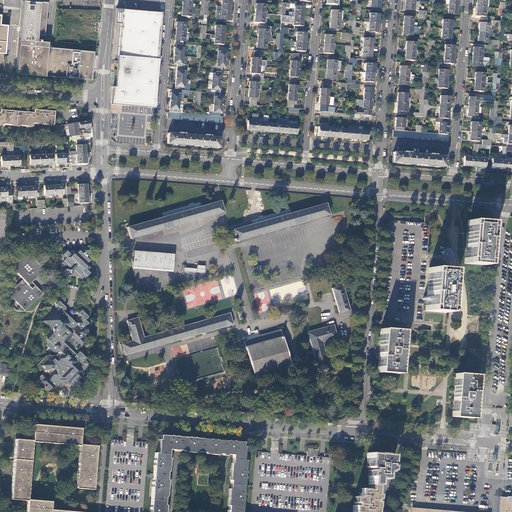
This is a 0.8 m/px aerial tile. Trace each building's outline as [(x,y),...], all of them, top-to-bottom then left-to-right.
[(20,31),(17,71),(90,77),(90,75),(93,49),(54,45),(47,45),(47,40),(33,39),(34,33),(44,34),(47,1),(37,0),(22,0),(20,27),(20,31)] [(418,1),(405,0),(404,10),(413,10),(416,10),(417,8),(418,1)] [(217,10),(230,11),(231,2),(221,1),(221,7),(217,6),(217,10)] [(102,5),(64,2),(62,37),(99,40),(102,5)] [(255,4),(255,13),(267,14),(267,11),(265,11),(265,4),(255,4)] [(456,14),(457,5),(448,4),(447,13),(456,14)] [(485,7),(476,6),(475,16),(484,16),(484,13),(485,8),(487,8),(488,7),(485,7)] [(190,17),(190,14),(194,14),(195,8),(191,7),(182,7),(181,16),(190,17)] [(288,16),(303,17),(304,7),(294,7),(294,12),(289,12),(288,16)] [(155,108),(163,12),(115,8),(114,24),(120,24),(116,70),(114,70),(113,86),(112,86),(111,104),(144,107),(155,108)] [(360,15),(360,9),(353,8),(352,15),(352,21),(355,21),(356,15),(360,15)] [(229,20),(230,11),(217,10),(216,19),(229,20)] [(331,10),(330,19),(339,20),(340,11),(340,10),(331,10)] [(267,14),(255,13),(254,22),(263,23),(267,23),(267,18),(269,18),(269,14),(267,14)] [(364,22),(378,23),(379,14),(369,13),(369,19),(365,18),(364,22)] [(281,15),(277,15),(277,21),(270,20),(270,27),(272,27),(280,28),(280,21),(281,15)] [(302,26),(303,17),(288,16),(288,19),(293,20),(293,25),(302,26)] [(403,16),(403,25),(412,26),(415,26),(416,23),(412,23),(413,16),(403,16)] [(339,20),(330,19),(329,28),(338,29),(339,20)] [(441,28),(450,29),(451,20),(442,19),(441,28)] [(176,22),(175,31),(185,32),(185,23),(176,22)] [(377,32),(378,23),(364,22),(363,23),(366,23),(365,31),(368,31),(368,32),(377,32)] [(479,22),(478,32),(491,33),(492,29),(491,29),(488,29),(488,26),(488,23),(479,22)] [(214,35),(224,35),(224,26),(215,25),(214,35)] [(412,26),(403,25),(402,34),(411,35),(412,26)] [(288,28),(280,28),(279,40),(282,40),(282,34),(287,34),(288,28)] [(450,39),(450,29),(441,28),(441,38),(450,39)] [(258,29),(257,38),(266,39),(269,39),(269,36),(267,36),(267,30),(258,29)] [(185,32),(175,31),(174,41),(184,41),(185,32)] [(296,41),(305,42),(306,33),(296,32),(296,36),(296,38),(292,37),(291,41),(296,41)] [(491,33),(478,32),(478,41),(487,41),(487,36),(491,36),(491,33)] [(324,34),(323,44),(333,45),(334,35),(324,34)] [(223,45),(224,35),(214,35),(214,38),(214,44),(223,45)] [(266,39),(257,38),(256,48),(266,49),(266,39)] [(362,47),(372,48),(372,38),(363,38),(363,43),(362,47)] [(304,52),(305,42),(296,41),(295,51),(304,52)] [(406,41),(405,50),(414,51),(415,42),(406,41)] [(184,45),(175,44),(175,47),(174,47),(173,55),(182,56),(183,48),(184,48),(184,45)] [(333,45),(323,44),(323,53),(332,54),(333,45)] [(444,54),(453,55),(454,45),(445,45),(444,51),(441,50),(441,54),(444,54)] [(225,48),(215,47),(215,50),(217,51),(217,55),(213,55),(213,58),(213,59),(226,60),(227,52),(225,51),(225,48)] [(371,57),(372,48),(362,47),(362,56),(371,57)] [(473,47),(472,56),(481,57),(482,47),(473,47)] [(260,51),(253,50),(253,58),(251,58),(251,65),(259,66),(265,67),(265,61),(260,61),(260,58),(259,58),(260,51)] [(414,51),(405,50),(404,60),(413,61),(414,51)] [(290,61),(289,69),(298,69),(299,61),(297,61),(298,54),(291,54),(290,61)] [(452,64),(453,55),(444,54),(443,63),(452,64)] [(176,64),(186,64),(186,56),(182,56),(173,55),(173,63),(176,64)] [(481,57),(472,56),(471,65),(480,66),(481,60),(488,61),(488,57),(481,57)] [(226,60),(213,59),(213,67),(211,67),(211,70),(221,71),(221,68),(225,68),(226,60)] [(356,59),(349,59),(348,65),(348,71),(351,71),(352,66),(354,66),(355,63),(356,63),(356,59)] [(326,60),(326,69),(335,70),(336,60),(326,60)] [(365,72),(374,73),(375,64),(365,63),(365,72)] [(259,66),(251,65),(250,73),(252,74),(251,78),(263,79),(263,74),(259,74),(259,66)] [(399,66),(399,75),(408,76),(408,72),(408,66),(399,66)] [(298,69),(289,69),(289,77),(289,80),(296,81),(296,77),(297,77),(298,69)] [(335,70),(326,69),(325,78),(334,79),(335,70)] [(437,78),(447,79),(447,70),(438,69),(437,78)] [(185,71),(176,70),(175,79),(184,80),(185,71)] [(221,71),(211,70),(210,70),(209,73),(208,81),(220,82),(221,71)] [(373,82),(374,73),(365,72),(360,72),(360,73),(362,73),(361,78),(364,78),(364,81),(373,82)] [(475,72),(474,81),(483,82),(484,73),(475,72)] [(408,76),(399,75),(398,84),(407,85),(407,79),(408,76)] [(263,79),(251,78),(251,81),(249,81),(249,89),(257,90),(257,85),(258,82),(262,82),(263,79)] [(446,88),(447,79),(437,78),(437,88),(446,88)] [(174,87),(183,88),(184,80),(175,79),(174,87)] [(296,81),(289,80),(288,84),(288,85),(287,93),(296,93),(297,85),(295,85),(296,81)] [(220,82),(208,81),(207,89),(207,92),(211,92),(219,93),(220,82)] [(483,82),(474,81),(473,91),(482,91),(483,82)] [(319,96),(328,97),(329,89),(328,89),(329,85),(322,84),(322,88),(320,88),(319,96)] [(364,87),(363,99),(372,100),(372,88),(364,87)] [(257,90),(249,89),(248,98),(250,98),(249,105),(255,105),(256,98),(257,90)] [(423,100),(424,89),(420,89),(416,89),(416,93),(419,93),(419,99),(419,104),(422,105),(423,100)] [(183,93),(183,90),(174,90),(174,92),(170,92),(170,101),(179,101),(179,93),(183,93)] [(219,93),(211,92),(210,96),(214,96),(213,104),(222,105),(223,97),(219,96),(219,93)] [(397,92),(396,102),(406,103),(406,93),(397,92)] [(296,93),(287,93),(287,100),(286,108),(288,108),(293,108),(294,101),(296,101),(296,93)] [(494,101),(494,96),(478,94),(478,97),(469,96),(468,106),(477,106),(477,100),(479,101),(491,102),(490,108),(493,108),(494,101)] [(439,106),(449,107),(449,96),(440,95),(439,106)] [(333,97),(328,97),(319,96),(319,104),(320,104),(320,111),(330,112),(330,109),(327,109),(327,105),(332,105),(333,97)] [(360,115),(369,115),(371,115),(372,100),(363,99),(362,104),(362,111),(354,110),(354,114),(359,114),(360,115)] [(169,109),(178,110),(179,101),(170,101),(169,109)] [(406,112),(407,103),(406,103),(396,102),(396,111),(406,112)] [(222,105),(213,104),(210,104),(209,115),(220,116),(220,113),(221,113),(222,105)] [(421,117),(422,105),(419,104),(419,113),(415,113),(414,116),(421,117)] [(448,119),(449,107),(439,106),(437,118),(445,119),(448,119)] [(477,106),(468,106),(467,115),(476,116),(476,111),(477,106)] [(496,108),(493,108),(492,120),(495,121),(501,121),(501,117),(495,117),(496,108)] [(0,125),(31,128),(31,125),(51,126),(52,112),(32,110),(32,113),(0,110),(0,125)] [(182,113),(180,113),(169,112),(167,112),(167,119),(222,123),(223,116),(220,116),(209,115),(182,113)] [(267,119),(266,132),(276,133),(277,123),(271,122),(271,117),(267,117),(267,119)] [(395,117),(394,130),(403,131),(404,118),(395,117)] [(257,121),(256,131),(266,132),(267,119),(264,118),(263,122),(257,121)] [(287,119),(277,118),(277,123),(276,133),(286,133),(287,124),(287,121),(287,119)] [(439,122),(438,134),(446,135),(447,123),(445,122),(445,119),(437,118),(435,118),(435,122),(439,122)] [(90,126),(89,120),(67,124),(69,136),(79,134),(78,130),(78,128),(84,127),(84,130),(84,133),(83,133),(83,137),(90,137),(90,127),(90,126)] [(246,130),(256,131),(257,121),(247,121),(246,130)] [(471,122),(470,131),(479,132),(480,123),(471,122)] [(287,124),(286,133),(296,134),(297,125),(287,124)] [(317,136),(327,137),(328,127),(318,126),(317,136)] [(328,127),(327,137),(337,138),(338,128),(328,127)] [(338,128),(337,138),(347,139),(348,129),(338,128)] [(348,129),(347,139),(357,140),(358,130),(348,129)] [(79,134),(69,136),(69,141),(89,141),(90,137),(83,137),(83,133),(84,133),(84,130),(78,130),(79,134)] [(358,130),(357,140),(367,140),(368,131),(358,130)] [(423,133),(420,132),(416,132),(403,131),(394,130),(393,130),(392,137),(447,142),(448,135),(446,135),(438,134),(423,133)] [(479,132),(470,131),(469,140),(478,141),(479,132)] [(167,133),(166,143),(166,144),(218,148),(218,147),(219,138),(209,137),(209,135),(203,135),(203,136),(184,134),(184,133),(177,132),(177,134),(167,133)] [(491,139),(491,133),(488,133),(488,140),(481,140),(481,145),(484,145),(490,146),(491,139)] [(13,156),(12,142),(9,142),(10,149),(10,156),(10,166),(20,165),(19,156),(13,156)] [(76,154),(85,154),(85,144),(76,145),(76,154)] [(477,148),(478,144),(473,144),(472,154),(473,154),(473,157),(464,156),(463,165),(476,167),(476,157),(477,148)] [(511,151),(511,147),(502,147),(502,153),(501,159),(500,169),(511,170),(511,160),(504,160),(505,150),(507,150),(507,151),(511,151)] [(392,162),(444,166),(444,157),(435,156),(435,154),(428,154),(428,155),(409,154),(409,152),(402,151),(402,153),(393,152),(392,162)] [(38,155),(39,164),(48,164),(48,154),(38,155)] [(55,154),(56,163),(65,163),(65,154),(55,154)] [(76,154),(68,155),(69,162),(74,162),(74,157),(76,157),(76,164),(86,163),(85,154),(76,154)] [(30,165),(39,164),(38,155),(29,155),(30,165)] [(1,166),(10,166),(10,156),(7,156),(1,157),(1,166)] [(476,157),(476,167),(485,167),(486,158),(476,157)] [(491,168),(500,169),(501,159),(498,159),(492,159),(491,168)] [(77,184),(78,193),(87,193),(87,184),(77,184)] [(44,195),(53,195),(53,185),(43,186),(44,195)] [(53,185),(53,195),(63,194),(62,185),(53,185)] [(35,186),(25,187),(26,196),(35,195),(35,186)] [(6,188),(0,187),(0,197),(7,197),(7,203),(12,203),(11,192),(6,192),(6,189),(6,188)] [(26,196),(25,187),(16,187),(16,196),(26,196)] [(87,193),(78,193),(78,203),(88,202),(87,193)] [(127,227),(130,239),(224,212),(225,212),(222,200),(219,201),(200,206),(199,202),(161,213),(162,217),(130,226),(129,227),(127,227)] [(236,241),(236,242),(329,215),(326,203),(322,204),(290,213),(289,209),(266,216),(259,218),(251,220),(252,224),(232,230),(235,239),(233,239),(234,241),(236,241)] [(430,224),(424,223),(419,223),(389,220),(381,320),(413,323),(431,325),(431,331),(444,332),(445,319),(446,319),(446,316),(445,316),(445,314),(446,314),(446,313),(425,311),(422,311),(427,258),(428,259),(429,255),(427,255),(430,224)] [(467,220),(464,264),(484,265),(486,242),(488,222),(467,220)] [(133,268),(174,272),(175,254),(134,250),(133,268)] [(28,285),(33,280),(32,278),(36,274),(38,276),(44,270),(43,270),(42,271),(40,269),(42,268),(33,258),(34,257),(31,254),(29,255),(25,251),(9,265),(13,270),(12,271),(15,274),(17,273),(22,280),(28,285)] [(79,275),(85,282),(89,279),(88,251),(60,251),(56,255),(63,261),(63,263),(63,267),(66,270),(65,270),(65,275),(71,275),(71,273),(73,276),(79,275)] [(205,266),(197,265),(196,268),(184,267),(183,271),(204,273),(205,266)] [(429,268),(425,311),(446,313),(447,292),(449,270),(429,268)] [(24,311),(42,294),(38,289),(36,290),(34,288),(35,286),(32,289),(28,285),(22,280),(7,293),(20,306),(24,309),(23,310),(24,311)] [(335,303),(338,314),(349,311),(342,285),(331,288),(332,292),(335,303)] [(39,320),(48,330),(46,333),(46,347),(52,353),(53,359),(46,359),(41,364),(40,365),(43,368),(49,367),(53,370),(47,377),(43,374),(37,375),(31,381),(35,386),(41,385),(47,391),(54,390),(57,388),(65,388),(65,381),(67,381),(70,382),(76,387),(83,387),(86,383),(80,377),(89,368),(89,361),(85,357),(85,354),(83,351),(82,336),(88,329),(87,310),(84,307),(77,307),(77,317),(74,320),(65,311),(64,298),(56,295),(54,297),(54,305),(39,320)] [(123,344),(126,356),(233,324),(229,313),(221,315),(144,338),(138,318),(137,318),(127,321),(133,341),(123,344)] [(307,331),(317,371),(329,367),(323,342),(337,338),(333,325),(322,328),(311,331),(307,331)] [(243,339),(253,376),(291,366),(282,336),(281,333),(281,329),(243,339)] [(376,373),(397,374),(401,331),(380,329),(378,352),(376,373)] [(8,362),(0,361),(0,375),(11,376),(12,371),(11,370),(8,366),(8,362)] [(475,375),(455,373),(451,416),(472,418),(475,375)] [(33,424),(32,440),(31,442),(79,446),(79,444),(80,428),(33,424)] [(196,452),(201,452),(202,439),(195,438),(195,437),(189,437),(188,437),(187,437),(176,436),(169,435),(169,436),(166,435),(160,435),(159,440),(158,440),(157,453),(155,453),(154,461),(153,467),(154,467),(153,476),(153,480),(153,482),(152,482),(151,489),(152,489),(151,500),(150,507),(149,511),(164,511),(165,511),(165,505),(164,505),(164,496),(166,496),(167,485),(167,480),(166,480),(166,477),(167,471),(168,471),(169,458),(168,458),(169,449),(171,449),(174,450),(174,451),(178,451),(178,450),(183,451),(183,452),(196,453),(196,452)] [(31,442),(32,440),(15,439),(10,499),(27,500),(27,499),(31,442)] [(105,511),(110,511),(142,511),(145,476),(148,443),(146,442),(130,441),(122,440),(111,439),(108,469),(105,511)] [(231,480),(230,484),(244,485),(244,478),(245,478),(245,472),(244,472),(246,460),(243,460),(245,446),(243,446),(244,442),(234,441),(227,440),(227,441),(216,440),(216,439),(214,439),(209,439),(202,439),(201,452),(205,453),(205,454),(212,454),(218,455),(218,453),(223,454),(223,455),(227,456),(227,454),(233,455),(232,464),(231,463),(229,480),(231,480)] [(82,445),(79,444),(79,446),(75,488),(92,489),(93,483),(94,467),(95,452),(96,446),(82,445)] [(330,457),(316,456),(306,455),(274,453),(255,452),(250,511),(325,511),(328,486),(330,457)] [(369,468),(368,485),(376,485),(376,479),(383,479),(384,471),(387,472),(388,462),(389,462),(390,455),(367,453),(366,460),(368,460),(367,468),(369,468)] [(244,485),(230,484),(230,486),(230,489),(229,489),(227,505),(229,505),(228,510),(227,510),(226,511),(241,511),(243,500),(244,493),(243,493),(244,488),(244,485)] [(376,485),(368,485),(368,486),(367,489),(358,488),(357,497),(355,496),(355,502),(354,506),(353,506),(352,511),(374,511),(375,507),(374,507),(376,486),(376,485)] [(29,499),(27,499),(27,500),(26,501),(25,511),(49,511),(50,509),(51,501),(29,499)] [(511,511),(511,501),(502,500),(500,511),(511,511)]
